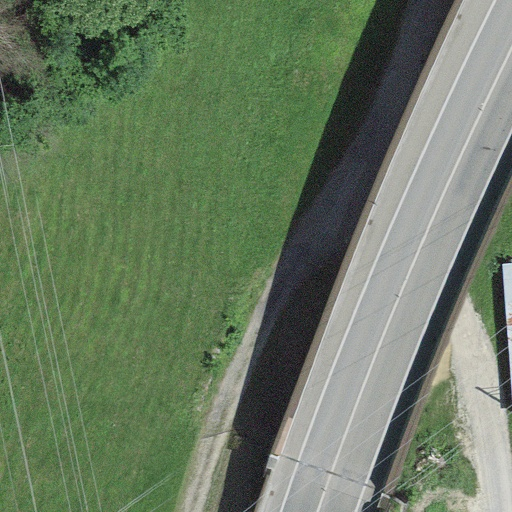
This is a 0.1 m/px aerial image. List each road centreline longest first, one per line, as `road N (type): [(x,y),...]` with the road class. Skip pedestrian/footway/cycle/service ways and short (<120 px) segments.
road 1 (track): [(460,0),(476,498)]
road 2 (trunk): [(511,56),(390,320),(318,511)]
